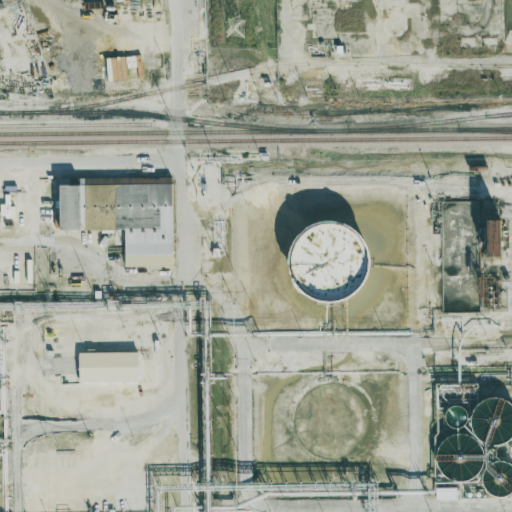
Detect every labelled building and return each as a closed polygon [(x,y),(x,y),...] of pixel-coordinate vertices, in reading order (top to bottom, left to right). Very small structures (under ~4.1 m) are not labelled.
[(145,1),(117,0),(117,19),(145,20),(145,1)] [(62,230),(126,230),(125,267),(174,268),(173,178),(60,178),(62,230)] [(309,222),(335,217),(358,230),(367,248),(367,267),(360,282),(349,291),(330,297),(315,295),(296,281),(288,260),(292,239),(299,229),(309,222)] [(473,256),(496,256),(496,220),(474,219),(473,256)] [(73,353),(74,383),(134,381),(134,351),(73,353)] [(498,499),(507,488),(506,479),(508,476),(508,468),(477,457),(479,451),(471,445),(511,442),(508,408),(495,398),(475,400),(459,420),(458,408),(452,406),(439,408),(440,421),(443,422),(450,422),(457,427),(446,428),(429,450),(431,469),(437,461),(438,471),(438,475),(453,473),(447,481),(476,478),(477,491),(498,499)] [(452,488),(431,488),(431,500),(452,500),(452,488)]
